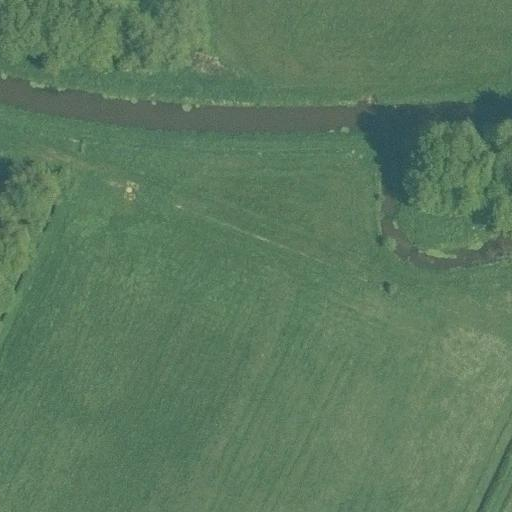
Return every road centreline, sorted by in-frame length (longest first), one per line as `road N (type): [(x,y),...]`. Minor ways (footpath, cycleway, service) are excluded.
road 1 (track): [(0,64),(212,98),(511,101)]
road 2 (track): [(511,147),(95,135),(0,114)]
